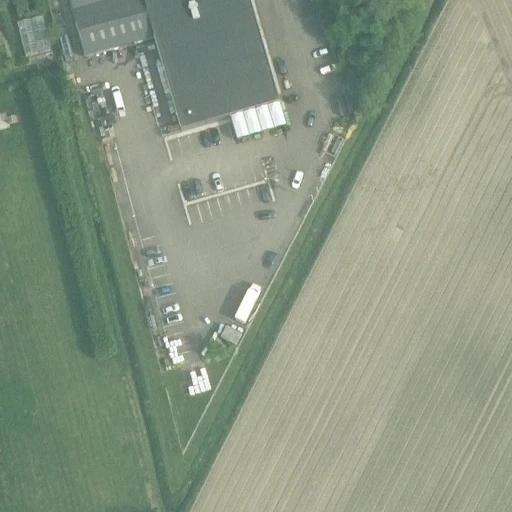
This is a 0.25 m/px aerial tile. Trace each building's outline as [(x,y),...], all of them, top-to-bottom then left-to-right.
[(143,0),(68,0),(85,59),(154,40),(143,0)] [(143,0),(154,40),(181,133),(250,113),(270,115),(271,107),(280,104),(249,0),(143,0)] [(44,16),(19,23),(28,59),(54,52),(44,16)] [(347,100),(336,103),(340,119),(352,116),(347,100)] [(227,328),(222,339),(237,347),(242,336),(227,328)]
